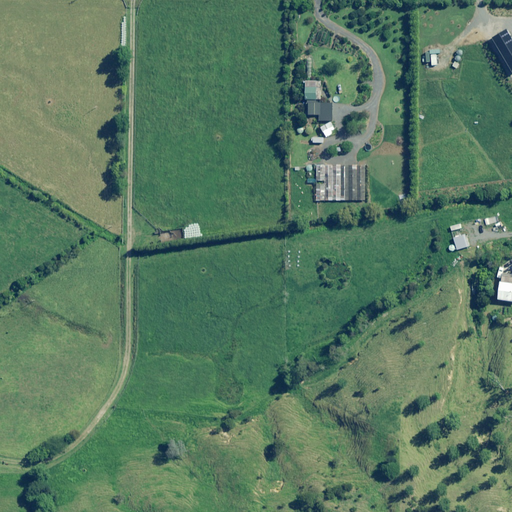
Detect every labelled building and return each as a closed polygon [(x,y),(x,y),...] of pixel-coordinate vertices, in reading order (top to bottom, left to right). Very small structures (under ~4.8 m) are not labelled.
[(316,81),(305,81),(305,99),(316,100),(316,81)] [(331,121),(331,103),(316,103),(316,101),(308,100),(308,115),(319,115),(318,121),(331,121)] [(331,122),(321,127),(323,132),(333,127),(331,122)] [(316,166),(316,179),(307,179),(307,184),(316,184),(316,200),(365,200),(365,166),(316,166)] [(464,235),(453,238),(457,250),(468,246),(464,235)] [(511,301),(511,274),(503,273),(502,282),(501,282),(498,300),(511,301)]
